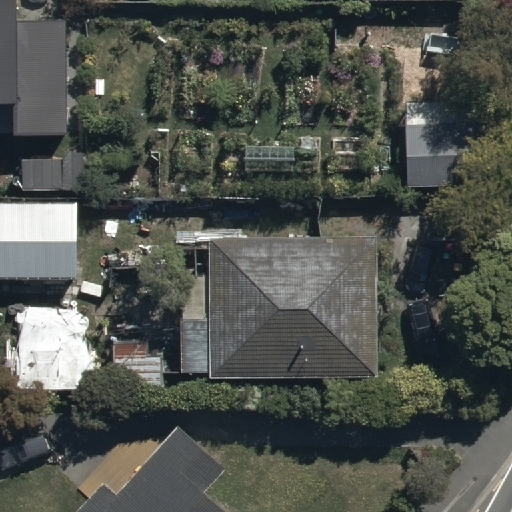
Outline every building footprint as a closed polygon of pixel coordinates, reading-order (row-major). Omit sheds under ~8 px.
[(17,0),(0,0),(0,101),(13,101),(13,136),(67,135),(66,21),(17,21),(17,0)] [(190,49),(144,49),(144,180),(382,180),(382,99),(366,99),(366,45),(302,45),(302,31),(190,31),(190,49)] [(78,195),(0,194),(0,266),(78,266),(78,195)] [(177,302),(178,366),(379,364),(377,222),(205,224),(206,301),(177,302)] [(82,511),(240,511),(207,481),(227,459),(179,414),(114,484),(102,473),(74,504),(82,511)]
